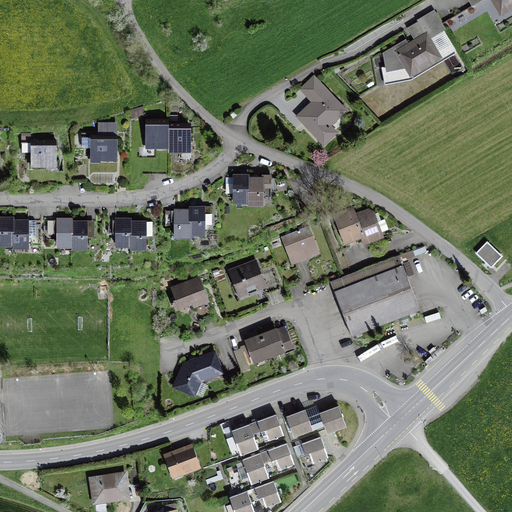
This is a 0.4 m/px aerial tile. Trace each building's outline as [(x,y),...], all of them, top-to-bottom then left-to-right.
[(511,0),(472,0),(475,5),(482,0),(496,0),(503,11),(511,6),(511,0)] [(434,12),(410,28),(416,37),(408,43),(384,52),(386,67),(406,62),(414,74),(437,59),(428,40),(444,29),(434,12)] [(344,110),(313,77),(302,88),(314,102),(299,116),(324,143),(335,132),(328,125),(344,110)] [(131,109),(131,118),(144,115),(144,106),(131,109)] [(147,121),(147,148),(151,148),(160,148),(168,148),(168,125),(168,121),(147,121)] [(92,136),(82,136),(81,146),(92,146),(92,157),(100,157),(100,159),(116,159),(116,143),(121,143),(121,136),(116,136),(116,123),(99,123),(99,135),(92,135),(92,136)] [(168,148),(168,152),(169,152),(183,152),(183,151),(191,151),(191,142),(190,142),(190,125),(168,125),(168,148)] [(56,141),(30,141),(23,141),(23,152),(31,152),(31,166),(56,166),(56,141)] [(160,148),(151,148),(151,174),(160,174),(160,148)] [(168,148),(160,148),(160,174),(169,174),(169,152),(168,152),(168,148)] [(62,183),(73,183),(73,180),(73,179),(72,164),(62,164),(62,183)] [(73,179),(73,180),(84,180),(84,164),(72,164),(73,179)] [(241,174),(233,174),(233,178),(226,178),(226,183),(233,183),(233,197),(234,197),(234,202),(248,202),(248,174),(248,169),(241,169),(241,174)] [(249,174),(248,174),(248,202),(248,205),(263,205),(263,200),(264,200),(264,193),(270,193),(270,178),(263,178),(263,176),(249,176),(249,174)] [(282,215),(292,211),(298,209),(294,199),(278,205),(282,215)] [(189,206),(189,208),(189,234),(204,234),(204,229),(205,229),(205,214),(211,214),(211,207),(205,207),(205,206),(189,206)] [(189,237),(189,234),(189,208),(174,208),(174,209),(165,209),(165,217),(174,217),(174,232),(175,232),(175,237),(189,237)] [(349,239),(362,234),(355,217),(353,210),(330,219),(341,245),(350,242),(349,239)] [(380,236),(391,232),(390,231),(384,219),(375,222),(371,212),(368,213),(368,212),(355,217),(362,234),(364,241),(380,235),(380,236)] [(0,216),(0,244),(13,244),(13,216),(0,216)] [(13,244),(13,247),(28,247),(28,243),(29,243),(29,235),(35,235),(35,220),(29,220),(29,219),(14,219),(14,216),(13,216),(13,244)] [(58,246),(72,246),(72,217),(57,217),(57,219),(48,219),(48,226),(57,226),(57,241),(58,241),(58,246)] [(73,217),(72,217),(72,246),(72,248),(86,248),(86,244),(88,244),(88,228),(94,228),(94,221),(88,221),(88,220),(73,220),(73,217)] [(116,245),(131,245),(131,217),(115,217),(115,219),(109,219),(109,224),(115,224),(115,241),(116,241),(116,245)] [(131,217),(131,245),(131,248),(145,248),(145,244),(146,244),(146,226),(153,226),(153,221),(146,221),(146,220),(131,220),(131,217)] [(308,226),(286,235),(292,249),(288,251),(293,263),(306,258),(305,255),(318,250),(308,226)] [(502,256),(487,242),(476,253),(485,261),(491,267),(493,265),(502,256)] [(399,255),(330,281),(351,336),(420,310),(399,255)] [(244,265),(229,271),(238,294),(252,288),(253,290),(264,286),(266,292),(280,286),(273,269),(262,273),(257,262),(245,266),(244,265)] [(198,278),(173,288),(177,299),(174,300),(177,308),(194,302),(200,320),(213,315),(198,278)] [(268,353),(283,347),(284,350),(292,347),(287,333),(279,336),(276,329),(261,335),(268,353)] [(253,359),(268,353),(261,335),(246,340),(253,359)] [(441,351),(438,348),(432,354),(435,357),(441,351)] [(253,361),(249,350),(243,352),(248,364),(253,361)] [(193,394),(200,380),(207,377),(208,382),(223,376),(214,353),(185,364),(175,385),(193,394)] [(434,358),(431,355),(425,361),(428,364),(434,358)] [(338,406),(308,417),(305,409),(286,416),(294,437),(324,425),(327,433),(346,426),(338,406)] [(276,414),(257,421),(261,431),(265,430),(269,440),(284,434),(276,414)] [(249,424),(232,430),(241,454),(258,448),(249,424)] [(321,436),(293,446),(297,457),(310,452),(313,462),(328,457),(321,436)] [(287,443),(260,453),(264,462),(272,459),(272,460),(276,459),(279,469),(294,463),(287,443)] [(191,446),(166,455),(173,473),(183,469),(184,471),(199,466),(191,446)] [(260,453),(243,459),(252,483),(269,477),(264,462),(260,453)] [(139,484),(137,469),(130,470),(131,485),(139,484)] [(124,473),(91,478),(94,499),(109,496),(110,499),(128,497),(124,473)] [(273,481),(255,487),(259,498),(263,496),(266,506),(281,501),(273,481)] [(254,511),(247,490),(229,497),(235,511),(254,511)] [(176,511),(174,503),(163,505),(164,511),(176,511)]
